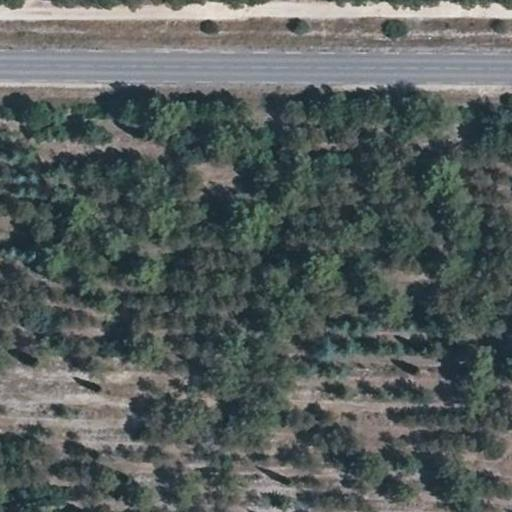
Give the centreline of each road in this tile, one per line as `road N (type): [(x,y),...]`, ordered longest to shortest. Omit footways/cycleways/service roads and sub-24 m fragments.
road 1 (tertiary): [(511,68),(0,63)]
road 2 (unclassified): [(511,13),(0,14)]
